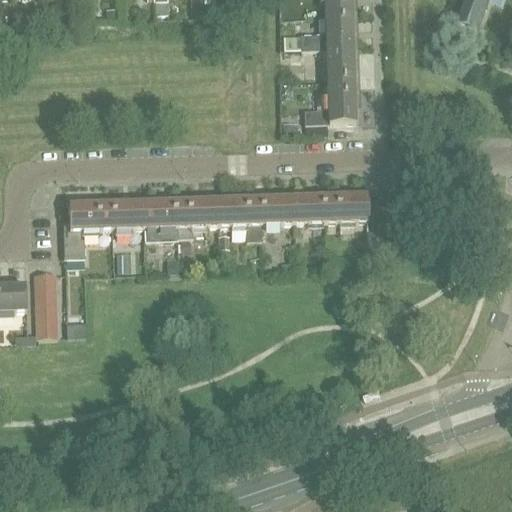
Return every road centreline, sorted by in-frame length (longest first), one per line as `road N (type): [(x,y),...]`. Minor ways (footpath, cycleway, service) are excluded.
road 1 (residential): [(511,156),(32,173),(16,189),(14,253),(0,257)]
road 2 (secondary): [(203,511),(511,402)]
